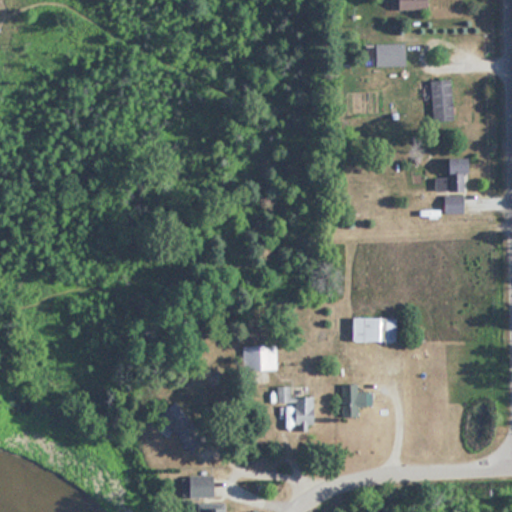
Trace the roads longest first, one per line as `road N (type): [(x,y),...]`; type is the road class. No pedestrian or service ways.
road 1 (residential): [(511,324),(509,0)]
road 2 (residential): [(289,511),(326,484),(352,477),(511,465)]
